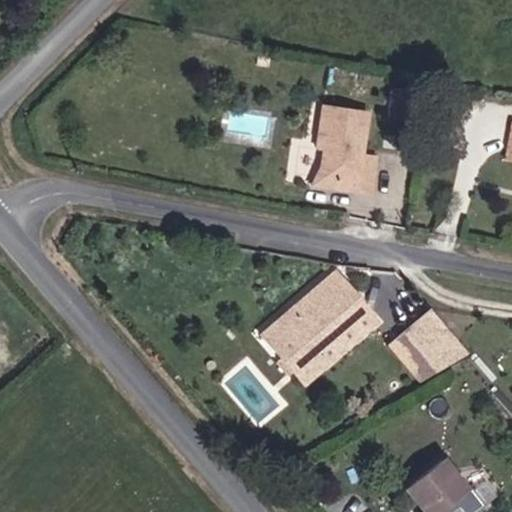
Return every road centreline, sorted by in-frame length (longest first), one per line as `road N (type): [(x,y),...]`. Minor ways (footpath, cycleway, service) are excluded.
road 1 (unclassified): [(0,219),(54,194),(94,192),(511,270)]
road 2 (unclassified): [(249,511),(0,223)]
road 3 (unclassified): [(99,0),(0,98)]
